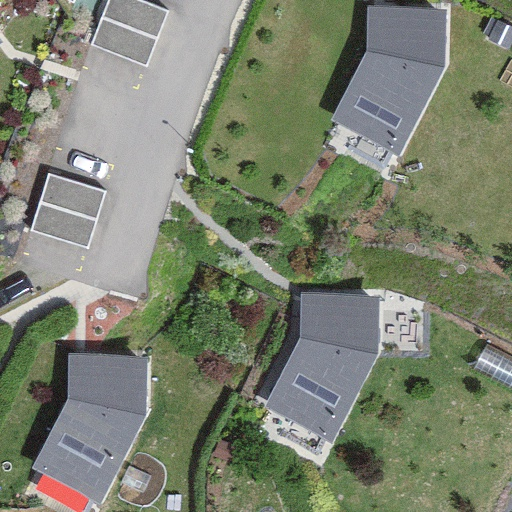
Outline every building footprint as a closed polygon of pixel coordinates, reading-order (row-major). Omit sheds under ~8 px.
[(172,9),(147,0),(107,0),(91,45),(151,67),(172,9)] [(446,6),(369,6),(370,46),(334,114),(398,149),(445,59),(446,6)] [(48,171),(38,200),(96,218),(105,188),(48,171)] [(38,200),(29,230),(86,248),(96,218),(38,200)] [(379,290),(303,290),(304,330),(269,403),(332,433),(378,343),(379,290)] [(147,353),(71,352),(71,392),(36,465),(99,495),(146,405),(147,353)]
